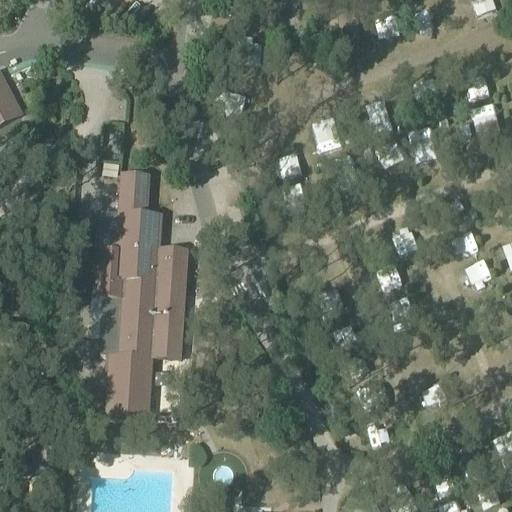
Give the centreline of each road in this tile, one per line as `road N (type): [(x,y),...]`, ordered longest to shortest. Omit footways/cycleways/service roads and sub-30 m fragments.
road 1 (unknown): [(189,145),(511,6)]
road 2 (track): [(227,275),(511,164)]
road 3 (track): [(332,234),(425,448)]
road 4 (track): [(407,205),(505,411)]
road 5 (track): [(91,107),(0,224)]
